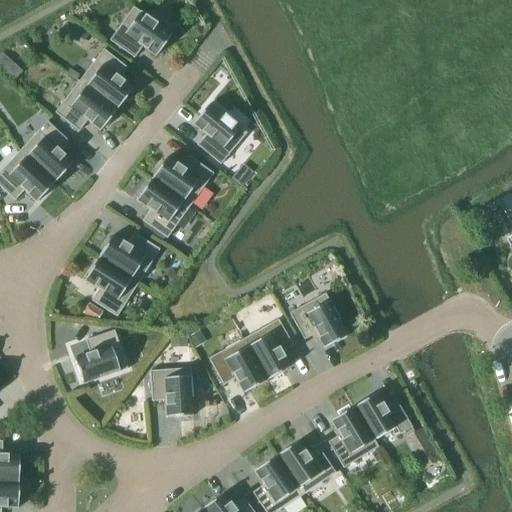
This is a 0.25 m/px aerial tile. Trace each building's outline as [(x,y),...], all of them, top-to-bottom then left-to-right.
[(171,34),(133,7),(109,41),(134,58),(141,47),(155,57),(171,34)] [(82,43),(87,35),(72,26),(67,34),(82,43)] [(103,50),(79,81),(116,110),(133,89),(119,78),(127,68),(103,50)] [(12,62),(4,71),(14,81),(22,72),(12,62)] [(80,76),(70,69),(67,73),(77,80),(80,76)] [(54,113),(78,131),(86,121),(100,131),(116,110),(79,81),(54,113)] [(246,133),(210,103),(192,125),(205,135),(197,145),(220,165),(246,133)] [(47,122),(19,151),(54,183),(72,163),(60,152),(69,143),(47,122)] [(19,151),(0,171),(0,187),(14,201),(23,191),(35,203),(54,183),(19,151)] [(151,179),(190,206),(213,174),(188,156),(181,167),(167,157),(151,179)] [(242,165),(231,179),(241,187),(252,173),(242,165)] [(167,239),(190,206),(151,179),(136,201),(149,211),(142,221),(167,239)] [(112,235),(98,258),(138,283),(159,250),(134,233),(127,244),(112,235)] [(91,301),(116,317),(138,283),(98,258),(84,281),(98,290),(91,301)] [(325,294),(289,313),(304,340),(315,334),(323,348),(348,335),(325,294)] [(88,306),(82,316),(94,324),(101,314),(88,306)] [(278,320),(243,339),(266,380),(290,367),(281,352),(293,346),(278,320)] [(89,353),(74,358),(83,385),(127,369),(114,331),(85,341),(89,353)] [(205,341),(199,331),(188,337),(194,347),(205,341)] [(170,335),(170,345),(187,344),(186,334),(170,335)] [(243,394),(266,380),(243,339),(208,359),(223,385),(234,379),(243,394)] [(190,368),(149,371),(151,401),(164,401),(165,417),(193,415),(190,368)] [(376,393),(353,407),(373,441),(374,440),(395,427),(399,435),(411,427),(396,401),(385,408),(376,393)] [(378,447),(374,440),(373,441),(353,407),(330,421),(338,436),(327,442),(343,468),(378,447)] [(422,469),(439,459),(420,428),(404,437),(422,469)] [(18,455),(2,454),(2,441),(0,441),(0,481),(18,481),(18,455)] [(298,441),(276,456),(302,495),(335,473),(318,448),(307,455),(298,441)] [(264,511),(277,511),(302,495),(276,456),(253,471),(262,485),(252,492),(264,511)] [(0,481),(0,511),(0,508),(17,508),(18,481),(0,481)] [(223,493),(201,509),(203,511),(253,511),(243,499),(233,507),(223,493)]
